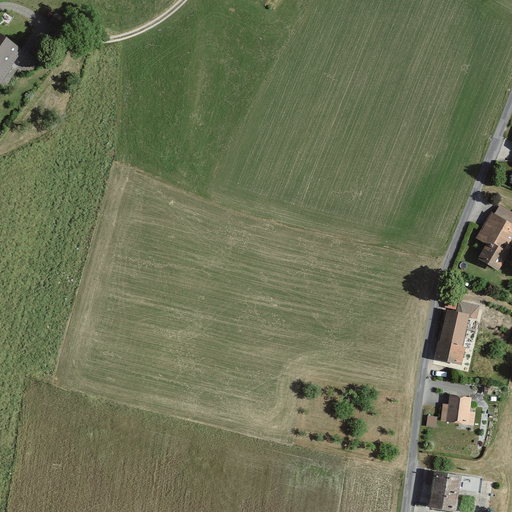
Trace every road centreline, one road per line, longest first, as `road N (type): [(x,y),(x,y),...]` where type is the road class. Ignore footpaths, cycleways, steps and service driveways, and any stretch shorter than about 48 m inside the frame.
road 1 (unclassified): [(511,94),(455,237),(430,326),(403,511)]
road 2 (track): [(0,14),(103,45),(139,34),(186,0)]
